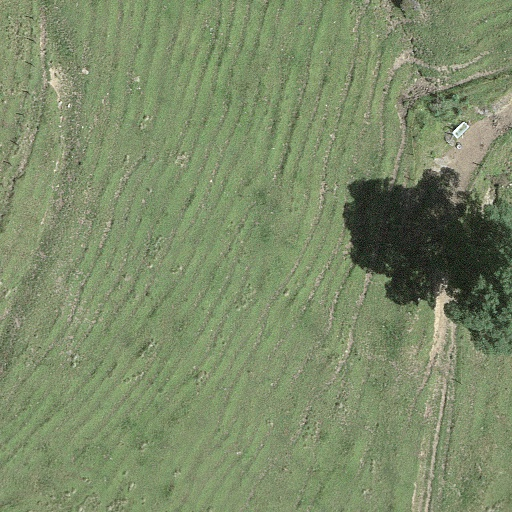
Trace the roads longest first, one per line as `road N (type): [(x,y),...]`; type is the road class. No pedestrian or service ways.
road 1 (track): [(428,511),(452,366),(452,194),(465,158),(511,115)]
road 2 (track): [(0,364),(69,170),(71,95),(52,0)]
